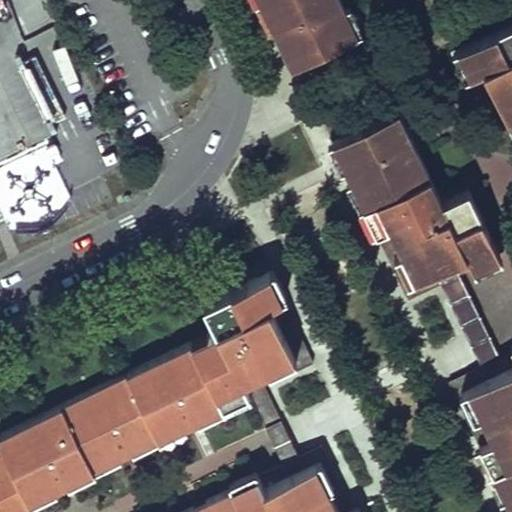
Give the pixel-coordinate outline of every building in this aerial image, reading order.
[(258,0),(272,29),(280,25),(286,37),(278,41),(291,67),(354,37),(342,11),(345,9),(340,0),(258,0)] [(342,11),(354,37),(358,35),(345,9),(342,11)] [(511,21),(461,46),(474,73),(483,68),(508,120),(511,117),(511,21)] [(280,25),(272,29),(278,41),(286,37),(280,25)] [(457,48),(470,74),(474,73),(461,46),(457,48)] [(467,253),(474,267),(500,254),(468,188),(448,198),(442,200),(414,141),(398,110),(333,142),(377,233),(390,226),(415,278),(455,258),(451,248),(456,245),(462,242),(467,253)] [(390,226),(377,233),(408,298),(474,267),(467,253),(455,258),(415,278),(390,226)] [(451,248),(455,258),(467,253),(462,242),(456,245),(451,248)] [(0,448),(0,511),(28,511),(34,510),(29,499),(27,496),(53,483),(63,478),(66,477),(92,464),(118,452),(126,448),(130,446),(156,433),(183,420),(191,416),(195,414),(221,401),(247,389),(243,380),(241,376),(247,373),(253,370),(255,374),(294,354),(269,302),(282,296),(269,269),(203,301),(211,318),(207,332),(0,432),(0,438),(4,446),(0,448)] [(247,389),(249,392),(313,361),(282,296),(269,302),(294,354),(255,374),(243,380),(247,389)] [(511,348),(448,380),(480,445),(483,443),(493,439),(468,387),(509,367),(511,366),(511,348)] [(511,511),(511,373),(509,367),(468,387),(493,439),(483,443),(496,469),(509,496),(511,494),(511,508),(511,510),(511,511)] [(241,376),(243,380),(255,374),(253,370),(247,373),(241,376)] [(266,388),(256,392),(267,418),(276,415),(266,388)] [(221,401),(223,405),(249,392),(247,389),(221,401)] [(195,414),(197,418),(223,405),(221,401),(195,414)] [(183,420),(184,424),(197,418),(195,414),(191,416),(183,420)] [(156,433),(158,436),(184,424),(183,420),(156,433)] [(130,446),(132,449),(158,436),(156,433),(130,446)] [(339,511),(345,511),(354,508),(322,442),(257,474),(264,487),(315,462),(335,502),(339,511)] [(483,443),(480,445),(492,471),(496,469),(483,443)] [(118,452),(120,455),(132,449),(130,446),(126,448),(118,452)] [(92,464),(94,468),(120,455),(118,452),(92,464)] [(193,505),(179,511),(355,511),(354,508),(345,511),(327,511),(325,507),(335,502),(315,462),(264,487),(257,474),(231,487),(229,488),(205,499),(207,504),(195,509),(193,505)] [(66,477),(67,481),(94,468),(92,464),(66,477)] [(496,469),(492,471),(505,497),(509,496),(496,469)] [(53,483),(55,487),(67,481),(66,477),(63,478),(53,483)] [(27,496),(29,499),(55,487),(53,483),(27,496)] [(205,499),(193,505),(195,509),(207,504),(205,499)] [(327,511),(339,511),(335,502),(325,507),(327,511)]
